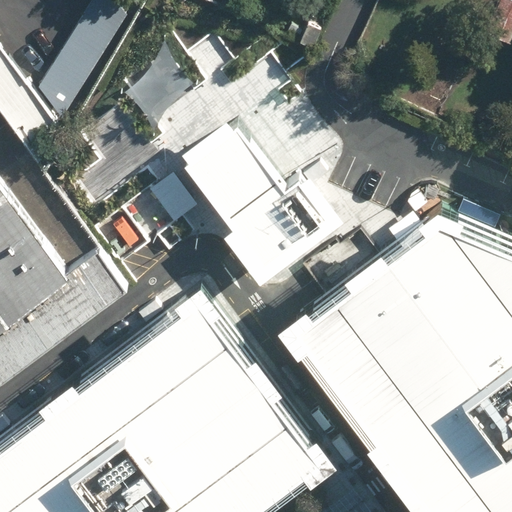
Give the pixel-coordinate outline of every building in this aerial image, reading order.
[(0,49),(0,109),(45,170),(140,0),(86,0),(34,90),(0,49)] [(510,37),(511,32),(511,0),(496,0),(485,27),(510,37)] [(142,110),(152,130),(160,113),(178,90),(195,81),(184,73),(172,56),(164,39),(151,61),(136,80),(120,91),(131,98),(142,110)] [(280,172),(231,106),(173,148),(223,215),(215,221),(254,273),(333,214),(294,161),(280,172)] [(67,265),(0,173),(0,364),(116,279),(92,247),(67,265)] [(511,511),(511,225),(435,189),(273,310),(427,511),(511,511)] [(235,511),(326,444),(189,261),(0,402),(0,511),(235,511)]
